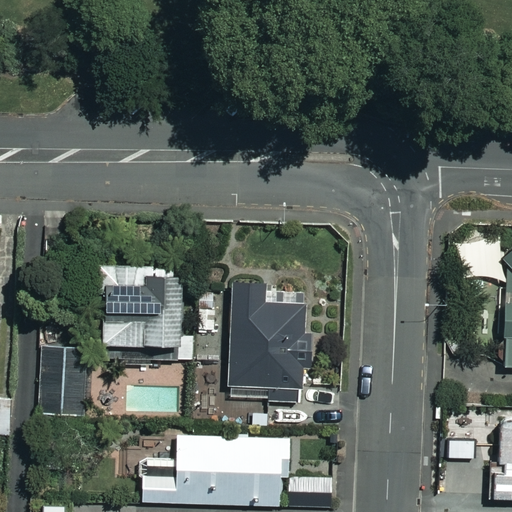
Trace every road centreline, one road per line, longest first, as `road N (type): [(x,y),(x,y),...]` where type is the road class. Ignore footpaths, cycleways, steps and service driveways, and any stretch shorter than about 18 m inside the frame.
road 1 (tertiary): [(0,157),(401,173)]
road 2 (tertiary): [(387,511),(401,173)]
